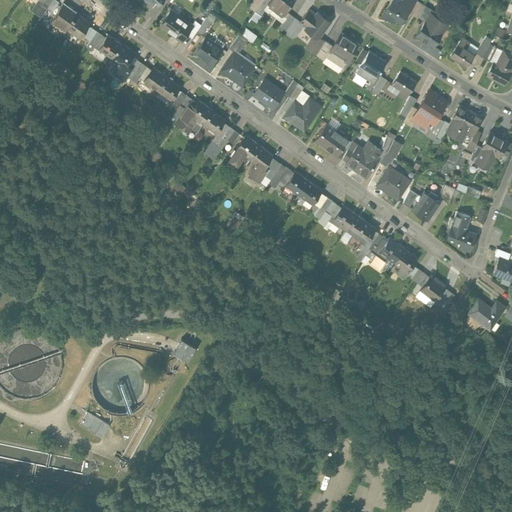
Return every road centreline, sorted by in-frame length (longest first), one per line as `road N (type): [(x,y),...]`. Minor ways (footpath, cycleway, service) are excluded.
road 1 (residential): [(511,162),(481,251),(475,261),(456,260),(100,0)]
road 2 (residential): [(332,0),(511,108)]
